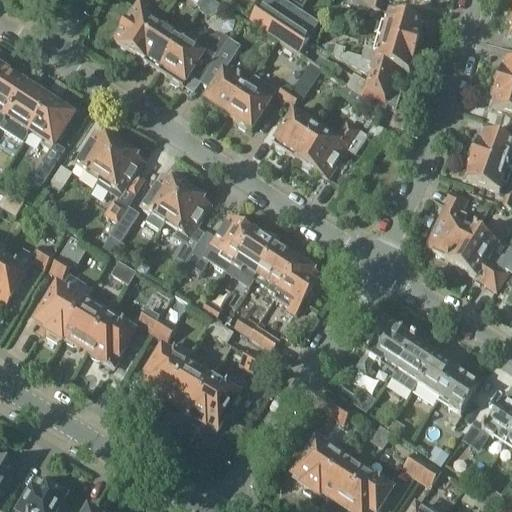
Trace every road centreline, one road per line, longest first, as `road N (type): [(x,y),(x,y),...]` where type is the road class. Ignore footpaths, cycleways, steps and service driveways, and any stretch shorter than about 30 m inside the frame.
road 1 (residential): [(376,267),(48,54)]
road 2 (residential): [(219,511),(376,267)]
road 3 (residential): [(376,267),(429,154),(474,0)]
road 4 (tertiary): [(210,511),(0,385)]
road 5 (residential): [(511,353),(376,267)]
